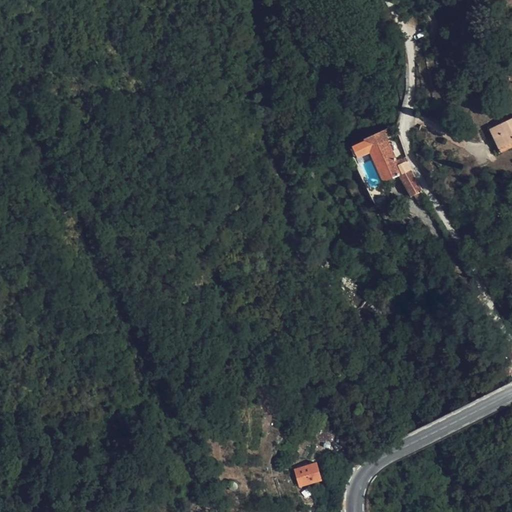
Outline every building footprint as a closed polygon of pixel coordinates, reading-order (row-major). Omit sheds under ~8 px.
[(43,75),(40,76),(30,78),(34,90),(46,86),(43,75)] [(511,117),(493,126),(498,135),(502,145),(511,140),(511,117)] [(394,130),(391,126),(372,135),(369,137),(368,137),(369,141),(373,148),(376,154),(387,180),(402,173),(415,194),(418,192),(425,188),(422,181),(419,176),(410,159),(402,162),(400,159),(389,133),(394,130)] [(511,146),(511,140),(502,145),(505,150),(511,146)] [(373,148),(369,141),(360,146),(364,153),(373,148)] [(411,158),(410,154),(400,159),(402,162),(410,159),(411,158)] [(324,173),(317,161),(311,165),(318,176),(324,173)] [(430,197),(425,188),(418,192),(423,201),(430,197)] [(352,465),(359,460),(361,459),(352,445),(350,446),(342,451),(350,463),(350,465),(352,465)] [(301,482),(318,479),(315,461),(302,463),(302,467),(297,468),(301,482)] [(238,490),(238,482),(229,481),(228,490),(238,490)]
